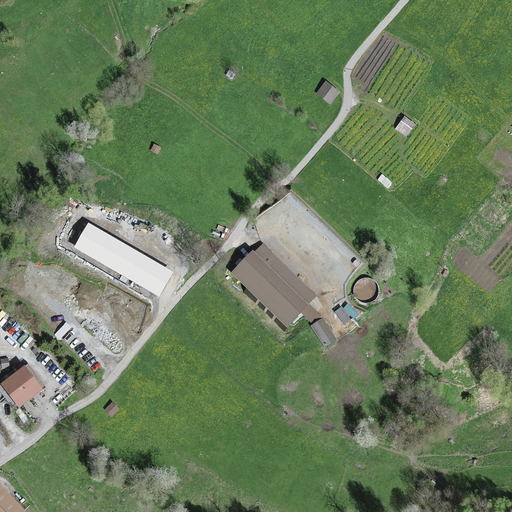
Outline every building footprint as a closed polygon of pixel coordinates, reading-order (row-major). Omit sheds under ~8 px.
[(235,74),(230,70),(226,75),(232,79),(235,74)] [(315,96),(330,106),(339,94),(324,84),(315,96)] [(389,126),(398,130),(403,119),(394,115),(389,126)] [(153,152),(161,156),(165,148),(158,144),(153,152)] [(398,184),(385,171),(376,181),(388,193),(398,184)] [(173,272),(88,222),(74,247),(159,296),(173,272)] [(262,245),(234,273),(293,330),(320,303),(262,245)] [(340,300),(332,306),(343,322),(351,316),(340,300)] [(325,317),(312,324),(327,350),(340,343),(325,317)] [(33,368),(6,388),(23,409),(49,389),(33,368)] [(105,410),(113,418),(122,410),(114,401),(105,410)] [(26,511),(2,484),(0,485),(0,511),(26,511)]
